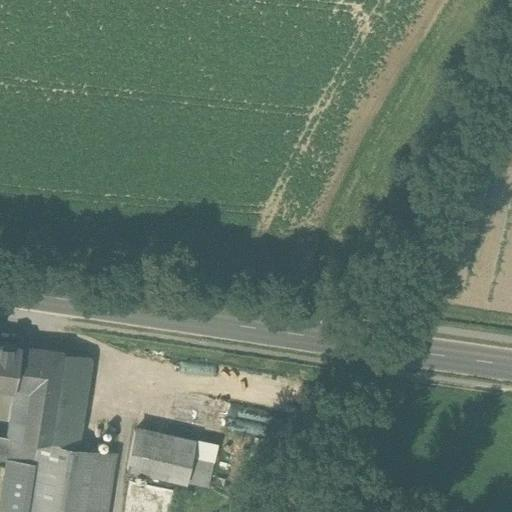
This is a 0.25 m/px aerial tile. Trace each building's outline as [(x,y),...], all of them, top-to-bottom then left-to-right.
[(14,386),(20,346),(0,342),(0,384),(10,386),(14,386)] [(20,346),(14,386),(29,389),(35,348),(20,346)] [(35,348),(29,389),(21,438),(34,440),(48,442),(62,352),(35,348)] [(88,356),(62,352),(48,442),(74,446),(88,356)] [(29,389),(14,386),(10,386),(1,435),(21,438),(29,389)] [(192,443),(133,431),(125,470),(184,483),(190,455),(192,443)] [(0,458),(7,460),(30,463),(34,440),(21,438),(1,435),(0,434),(0,458)] [(74,448),(74,446),(48,442),(34,440),(30,463),(22,511),(82,511),(92,451),(74,448)] [(92,451),(82,511),(106,511),(115,454),(92,451)] [(190,455),(184,483),(206,487),(212,460),(190,455)] [(0,511),(22,511),(30,463),(7,460),(4,469),(0,493),(0,511)]
